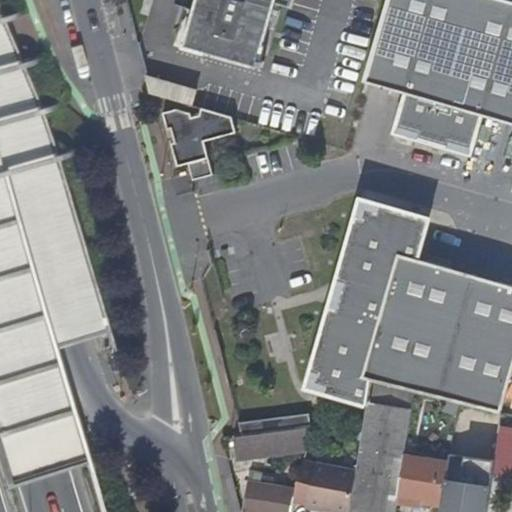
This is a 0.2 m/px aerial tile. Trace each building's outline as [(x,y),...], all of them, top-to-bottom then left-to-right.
[(259,66),(267,38),(278,0),(200,0),(196,17),(188,47),(259,66)] [(511,1),(507,0),(388,0),(365,83),(407,95),(397,129),(419,135),(418,139),(450,149),(451,144),(473,150),(482,116),(511,124),(511,1)] [(204,93),(148,77),(153,94),(200,108),(204,93)] [(195,121),(192,114),(178,110),(165,113),(169,130),(173,129),(177,143),(173,144),(179,167),(190,164),(194,181),(214,175),(205,142),(237,134),(241,120),(211,111),(209,118),(195,121)] [(326,394),(368,404),(372,380),(416,392),(503,414),(511,376),(511,286),(413,260),(424,220),(374,206),(373,213),(361,209),(358,219),(351,217),(334,282),(341,284),(335,310),(328,308),(311,373),(318,374),(316,384),(328,387),(326,394)] [(350,511),(396,511),(399,497),(406,454),(416,392),(372,380),(368,404),(357,470),(351,511),(350,511)] [(242,435),(243,436),(312,427),(310,413),(239,422),(242,435)] [(243,436),(235,437),(238,457),(309,449),(316,426),(312,427),(243,436)] [(399,497),(443,503),(447,477),(450,461),(406,454),(399,497)] [(351,511),(357,470),(312,463),(306,507),(324,510),(325,508),(336,510),(351,511)] [(261,482),(262,474),(263,471),(251,469),(249,480),(261,482)] [(275,477),(262,474),(261,482),(249,480),(244,511),(291,511),(296,488),(274,484),(275,477)] [(487,511),(492,484),(447,477),(443,503),(441,511),(487,511)]
